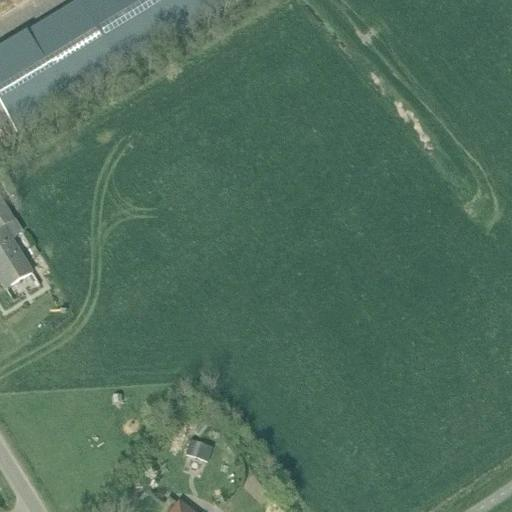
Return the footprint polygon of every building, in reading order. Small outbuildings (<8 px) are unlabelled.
[(111,79),(159,51),(127,0),(82,0),(68,9),(111,79)] [(127,0),(159,51),(206,23),(205,20),(236,3),(233,0),(127,0)] [(63,108),(111,79),(68,9),(21,37),(63,108)] [(63,108),(21,37),(0,50),(0,111),(15,137),(63,108)] [(0,197),(0,280),(6,292),(33,276),(13,242),(23,235),(0,197)] [(209,431),(201,424),(193,434),(201,440),(209,431)] [(208,465),(212,450),(190,443),(185,458),(208,465)]
